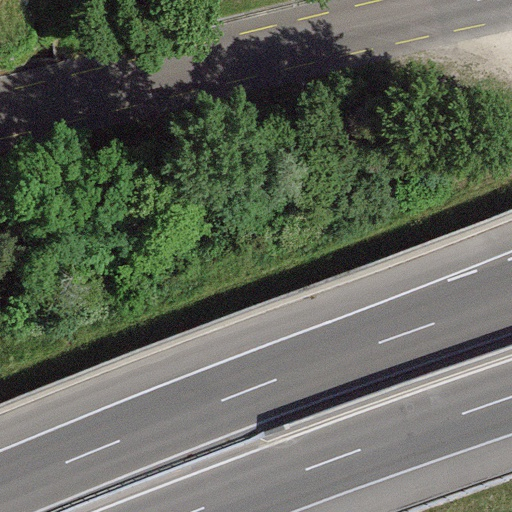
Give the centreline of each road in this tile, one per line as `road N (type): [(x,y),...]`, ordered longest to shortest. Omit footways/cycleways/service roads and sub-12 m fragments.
road 1 (motorway): [(511,297),(263,384),(0,493)]
road 2 (primary): [(383,21),(0,116)]
road 3 (motorway): [(198,511),(511,397)]
